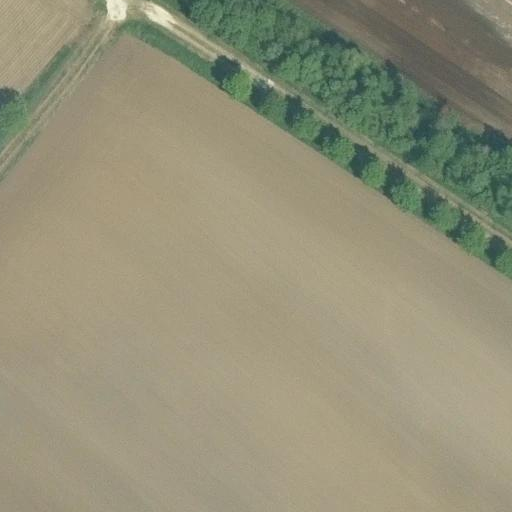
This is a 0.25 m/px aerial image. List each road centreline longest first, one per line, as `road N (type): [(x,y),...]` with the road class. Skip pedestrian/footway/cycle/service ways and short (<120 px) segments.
road 1 (track): [(511,252),(131,0)]
road 2 (track): [(120,0),(0,157)]
